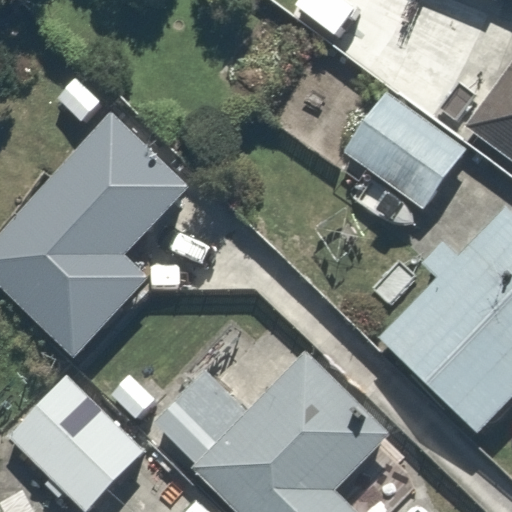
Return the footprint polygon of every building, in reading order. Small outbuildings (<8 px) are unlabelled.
[(309,60),(268,119),(326,159),(367,101),(309,60)] [(477,66),(441,113),(511,167),(511,84),(508,90),(477,66)] [(474,154),(397,96),(349,159),(426,217),(474,154)] [(124,263),(192,190),(114,117),(0,239),(0,295),(78,368),(152,289),(124,263)] [(511,429),(511,214),(504,208),(387,342),(502,441),(511,429)] [(204,375),(153,424),(239,511),(357,511),(338,492),(399,432),(321,352),(250,421),(204,375)] [(80,378),(13,440),(80,511),(84,511),(149,452),(80,378)]
